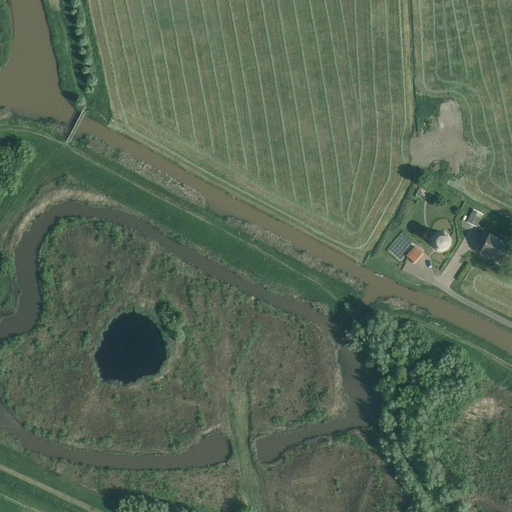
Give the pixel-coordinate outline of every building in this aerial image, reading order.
[(415,217),(420,208),(415,206),(411,215),(415,217)] [(467,220),(466,222),(476,227),(476,226),(477,225),(480,218),(479,218),(481,214),(472,210),(467,220)] [(440,231),(438,231),(437,231),(436,232),(435,232),(434,233),(433,234),(432,234),(432,235),(431,236),(430,237),(430,238),(430,239),(430,240),(430,241),(430,242),(430,243),(430,244),(430,245),(431,246),(431,247),(432,248),(433,249),(434,250),(436,251),(437,251),(439,252),(441,252),(443,251),(444,251),(445,251),(446,250),(448,248),(449,247),(449,246),(450,245),(450,244),(450,243),(450,242),(450,241),(450,240),(450,239),(450,238),(450,237),(449,237),(449,236),(448,235),(447,234),(446,233),(445,232),(444,232),(442,231),(441,231),(440,231)] [(488,233),(484,242),(482,245),(479,244),(476,250),(479,251),(479,252),(500,262),(509,244),(488,233)] [(419,251),(411,260),(415,264),(423,255),(419,251)]
